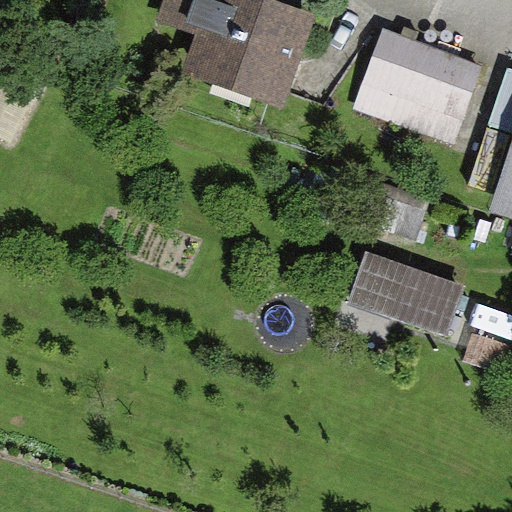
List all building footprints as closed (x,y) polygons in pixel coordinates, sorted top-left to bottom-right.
[(166,0),(156,28),(197,42),(182,82),(282,118),(317,23),(279,10),(282,0),(166,0)] [(485,70),(384,33),(354,112),(455,150),(485,70)] [(511,226),(511,149),(489,218),(511,226)] [(466,291),(367,257),(349,308),(448,342),(466,291)] [(511,318),(483,312),(470,364),(510,374),(511,365),(511,318)]
